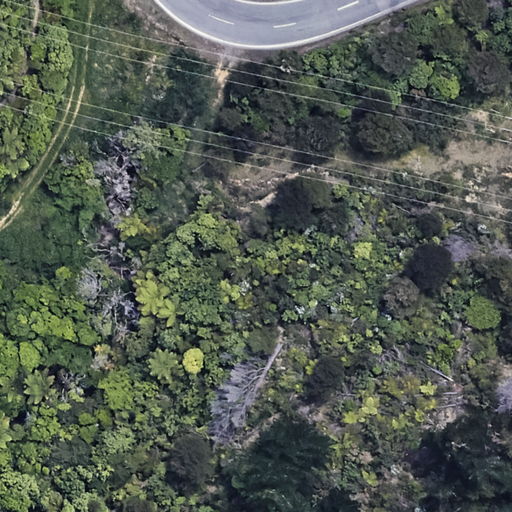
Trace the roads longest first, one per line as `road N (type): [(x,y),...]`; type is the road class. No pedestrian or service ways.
road 1 (track): [(91,0),(36,127),(0,173)]
road 2 (tertiary): [(356,0),(276,24),(223,15),(200,0)]
